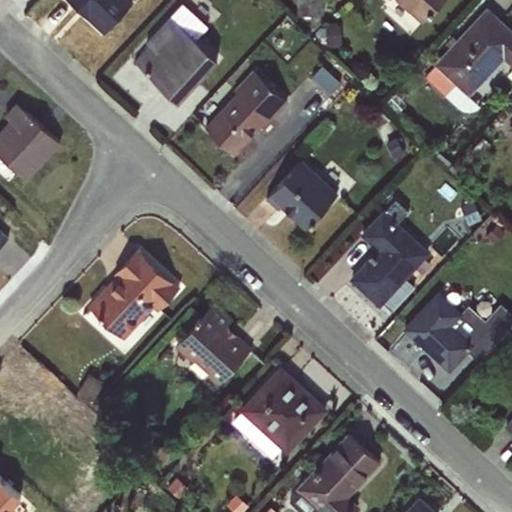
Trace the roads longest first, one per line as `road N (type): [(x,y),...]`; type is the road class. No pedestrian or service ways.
road 1 (residential): [(511,498),(143,164)]
road 2 (residential): [(143,164),(0,323)]
road 3 (residential): [(143,164),(4,25)]
